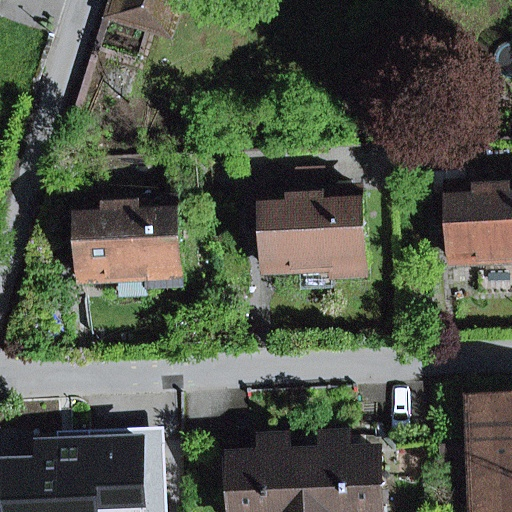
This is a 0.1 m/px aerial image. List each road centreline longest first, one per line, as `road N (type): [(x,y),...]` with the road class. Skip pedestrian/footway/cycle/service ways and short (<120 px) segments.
road 1 (residential): [(0,380),(511,361)]
road 2 (residential): [(82,0),(0,252)]
